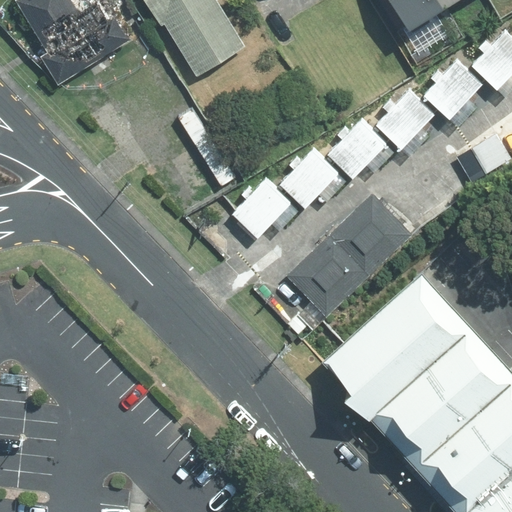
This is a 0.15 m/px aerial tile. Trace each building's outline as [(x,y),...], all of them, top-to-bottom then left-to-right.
[(76,0),(23,0),(72,75),(134,35),(111,0),(90,0),(81,7),(76,0)] [(153,0),(199,71),(248,39),(222,0),(153,0)] [(400,0),(417,26),(458,0),(400,0)] [(511,26),(510,25),(494,40),(490,36),(482,43),(486,48),(476,57),(501,84),(511,73),(511,26)] [(463,54),(447,69),(443,64),(434,72),(439,77),(429,86),(454,113),(489,81),(463,54)] [(88,81),(88,95),(132,96),(133,83),(88,81)] [(415,85),(399,100),(394,95),(386,103),(390,107),(380,117),(406,143),(440,111),(415,85)] [(365,114),(353,127),(348,122),(340,130),(344,135),(331,148),(356,173),(390,139),(365,114)] [(511,120),(509,117),(478,139),(498,166),(511,155),(511,120)] [(317,144),(304,157),(300,153),(292,161),(296,165),(284,178),(310,202),(343,168),(317,144)] [(270,173),(257,187),(252,182),(244,191),(249,195),(237,208),(262,232),(295,198),(270,173)] [(373,182),(284,266),(327,310),(415,227),(373,182)] [(511,511),(511,343),(433,257),(330,350),(477,511),(511,511)]
